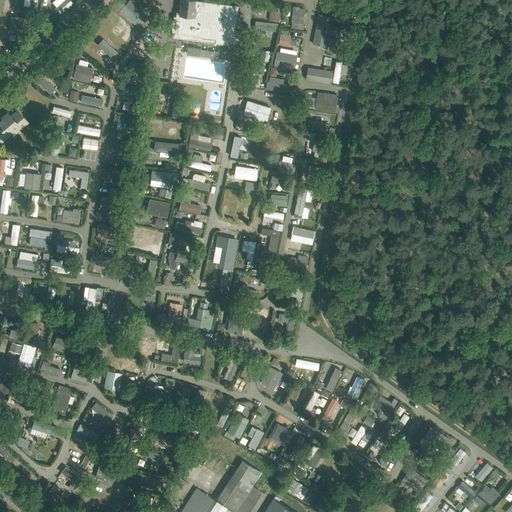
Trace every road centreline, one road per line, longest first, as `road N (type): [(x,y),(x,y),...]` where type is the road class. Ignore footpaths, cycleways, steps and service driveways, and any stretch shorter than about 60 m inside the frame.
road 1 (track): [(369,0),(324,259),(324,317),(339,339),(511,462)]
road 2 (track): [(299,351),(345,99),(300,86)]
road 3 (tertiary): [(0,85),(98,0)]
